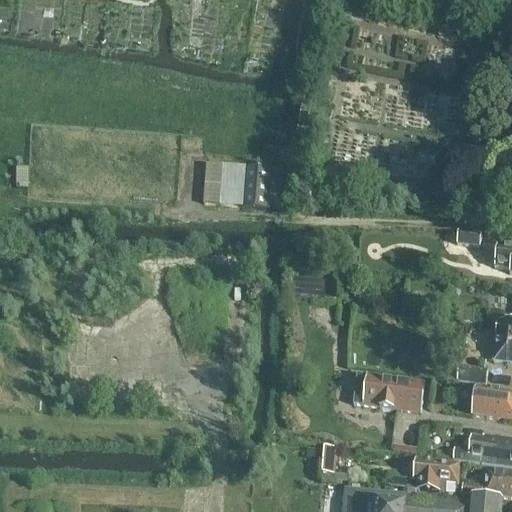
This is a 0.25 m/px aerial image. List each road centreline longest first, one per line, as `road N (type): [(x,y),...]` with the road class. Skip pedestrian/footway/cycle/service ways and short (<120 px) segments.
road 1 (track): [(292,220),(36,206)]
road 2 (track): [(215,511),(214,433),(177,373),(79,359)]
road 3 (track): [(511,230),(292,220)]
